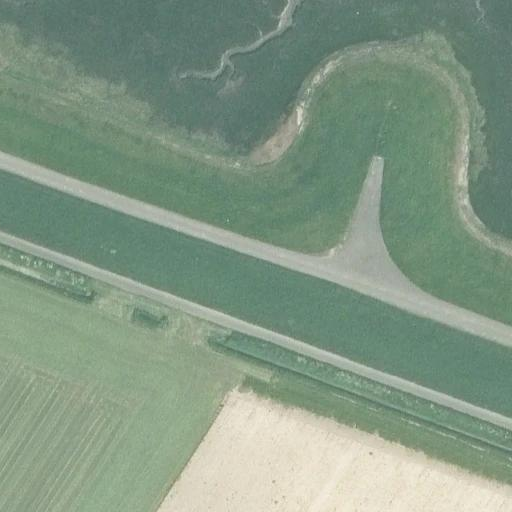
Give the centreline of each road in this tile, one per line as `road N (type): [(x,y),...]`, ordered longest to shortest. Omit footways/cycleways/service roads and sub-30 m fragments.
road 1 (unclassified): [(511,435),(0,244)]
road 2 (unclassified): [(354,278),(0,163)]
road 3 (unclassified): [(511,335),(354,278)]
